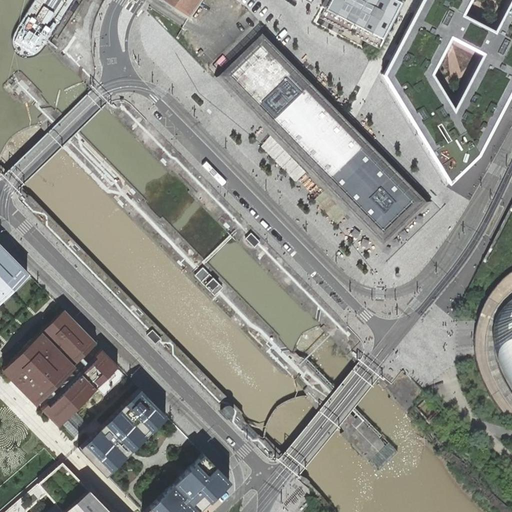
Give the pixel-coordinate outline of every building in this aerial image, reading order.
[(161,0),(189,18),(200,0),(161,0)] [(325,0),(322,6),(379,36),(396,0),(325,0)] [(382,74),(449,183),(479,155),(511,90),(511,0),(419,0),(416,7),(382,74)] [(382,242),(424,200),(264,37),(222,78),(382,242)] [(511,201),(471,284),(491,294),(498,286),(502,281),(508,274),(511,268),(511,266),(511,201)] [(251,232),(245,238),(254,247),(260,241),(251,232)] [(0,305),(1,306),(4,304),(0,299),(0,298),(20,279),(22,281),(29,274),(0,244),(0,305)] [(203,267),(194,275),(214,295),(222,286),(203,267)] [(511,273),(507,277),(502,281),(498,286),(491,294),(490,295),(486,302),(483,308),(480,313),(478,318),(476,324),(476,327),(475,329),(474,336),(474,343),(474,351),(474,358),(475,360),(475,365),(477,372),(479,378),(481,383),(483,389),(487,395),(490,401),(494,407),(498,412),(503,417),(511,425),(511,394),(509,391),(504,383),(501,376),(498,368),(496,361),(495,353),(494,344),(494,337),(495,331),(497,321),(497,313),(498,306),(500,298),(503,291),(508,284),(511,277),(511,273)] [(511,277),(508,284),(503,291),(500,298),(498,306),(497,313),(497,321),(497,329),(500,342),(504,353),(508,364),(511,371),(511,277)] [(100,347),(74,374),(68,368),(72,364),(70,363),(93,340),(62,308),(1,368),(56,424),(116,364),(100,347)] [(152,328),(146,334),(155,343),(161,337),(152,328)] [(164,414),(138,387),(78,447),(104,473),(164,414)] [(0,469),(34,438),(23,426),(0,446),(0,469)] [(0,474),(0,492),(2,495),(49,454),(39,441),(0,474)] [(194,511),(228,479),(202,453),(142,511),(141,511),(194,511)] [(110,511),(61,462),(2,511),(110,511)]
